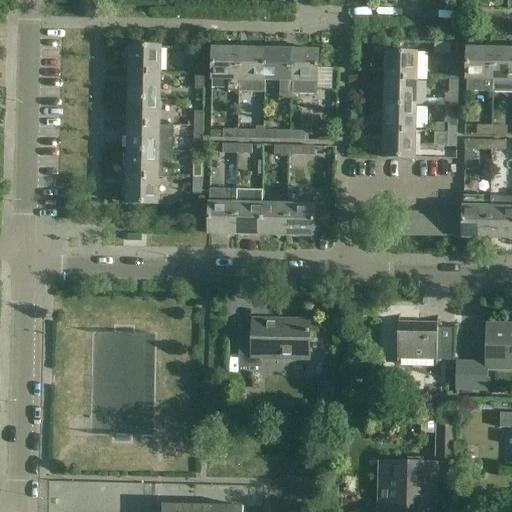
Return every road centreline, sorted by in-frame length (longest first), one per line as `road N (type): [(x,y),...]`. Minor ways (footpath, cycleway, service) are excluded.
road 1 (residential): [(352,281),(22,272)]
road 2 (residential): [(22,272),(29,0)]
road 3 (residential): [(16,511),(22,272)]
road 4 (residential): [(352,281),(352,185),(449,188)]
road 5 (residential): [(511,286),(352,281)]
